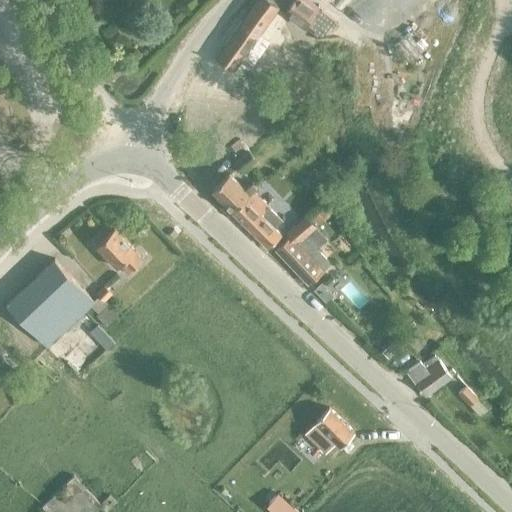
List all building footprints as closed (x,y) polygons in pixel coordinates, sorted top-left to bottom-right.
[(256,0),(213,59),(231,72),(278,8),(268,0),(256,0)] [(268,0),(278,8),(283,12),(292,0),(268,0)] [(292,0),(283,12),(282,14),(302,29),(304,26),(321,38),(333,22),(316,10),(302,0),(292,0)] [(406,35),(391,46),(406,64),(421,52),(406,35)] [(221,126),(211,130),(216,141),(226,137),(221,126)] [(229,147),(225,151),(229,155),(233,152),(239,159),(254,146),(249,139),(241,145),(238,140),(229,147)] [(204,149),(190,164),(200,172),(213,157),(204,149)] [(257,162),(248,152),(235,163),(243,173),(257,162)] [(325,177),(320,170),(313,174),(318,182),(325,177)] [(232,212),(253,192),(255,189),(251,184),(244,191),(228,175),(211,192),(230,212),(231,211),(232,212)] [(453,178),(442,186),(457,206),(468,197),(453,178)] [(281,222),(253,192),(232,212),(265,248),(279,234),(274,229),(281,222)] [(322,208),(310,219),(318,226),(329,215),(322,208)] [(276,251),(307,283),(328,264),(303,237),(314,227),(304,216),(286,234),(290,238),(276,251)] [(126,273),(140,260),(132,251),(134,250),(113,228),(95,245),(116,267),(118,265),(126,273)] [(454,236),(443,242),(455,263),(466,257),(454,236)] [(46,346),(89,305),(93,301),(92,300),(52,258),(5,304),(46,346)] [(103,301),(111,293),(103,284),(95,292),(97,295),(103,301)] [(93,301),(89,305),(97,313),(95,315),(103,323),(115,311),(107,302),(105,304),(103,301),(97,295),(92,300),(93,301)] [(91,333),(105,349),(114,341),(99,325),(91,333)] [(392,340),(381,352),(387,358),(398,346),(392,340)] [(424,396),(454,372),(450,367),(446,371),(432,353),(420,363),(418,360),(404,372),(424,396)] [(469,405),(477,398),(466,386),(458,394),(469,405)] [(352,432),(327,407),(303,432),(323,452),(333,441),(338,446),(352,432)] [(46,511),(102,511),(115,501),(108,493),(98,502),(73,475),(41,505),(46,511)] [(296,511),(276,494),(266,506),(272,511),(296,511)]
